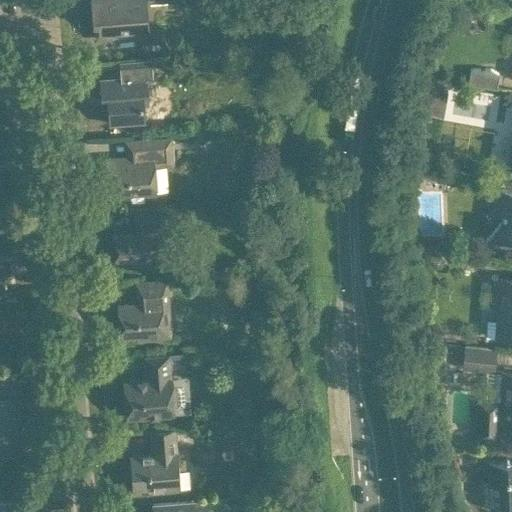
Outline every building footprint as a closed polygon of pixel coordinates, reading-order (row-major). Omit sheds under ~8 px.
[(95,0),(97,22),(103,22),(104,38),(119,37),(120,45),(133,44),(133,36),(138,36),(145,35),(144,19),(143,2),(167,0),(95,0)] [(210,52),(238,50),(238,42),(210,44),(210,52)] [(120,77),(100,78),(102,99),(103,108),(108,107),(109,122),(129,121),(143,120),(142,107),(146,106),(145,92),(144,81),(152,80),(150,58),(139,59),(119,61),(120,77)] [(497,87),(497,85),(496,85),(498,72),(490,68),(470,68),(468,82),(497,87)] [(434,76),(432,88),(443,90),(445,79),(434,76)] [(443,90),(432,88),(427,112),(443,115),(448,91),(443,90)] [(132,156),(106,158),(109,197),(129,196),(130,196),(130,203),(143,202),(143,192),(156,191),(154,166),(172,164),(171,137),(151,139),(131,140),(132,156)] [(450,181),(452,169),(421,164),(419,174),(419,175),(450,181)] [(511,190),(510,190),(499,188),(495,212),(502,213),(501,221),(485,240),(511,245),(511,190)] [(114,263),(134,261),(150,260),(149,245),(162,244),(159,212),(133,214),(134,231),(112,233),(114,263)] [(0,299),(7,299),(3,265),(0,264),(0,254),(19,252),(16,228),(0,229),(0,299)] [(511,278),(499,277),(495,337),(511,338),(511,278)] [(170,336),(166,280),(136,282),(137,302),(117,304),(120,335),(137,334),(137,339),(170,336)] [(494,371),(496,349),(464,345),(461,368),(494,371)] [(146,379),(123,381),(126,417),(146,415),(173,413),(170,377),(169,377),(167,358),(174,358),(174,353),(167,354),(144,356),(146,379)] [(511,432),(511,371),(502,371),(501,401),(479,401),(478,436),(484,436),(484,444),(496,444),(496,437),(496,432),(511,432)] [(0,453),(20,452),(22,452),(19,414),(10,414),(8,384),(0,384),(0,453)] [(176,451),(174,428),(150,430),(152,453),(129,454),(132,488),(151,487),(151,491),(179,489),(176,451)] [(511,460),(511,461),(507,457),(503,461),(489,462),(489,484),(483,484),(484,505),(490,505),(490,509),(511,508),(511,460)] [(41,511),(41,498),(0,500),(0,511),(41,511)] [(195,511),(194,499),(151,503),(151,511),(195,511)]
